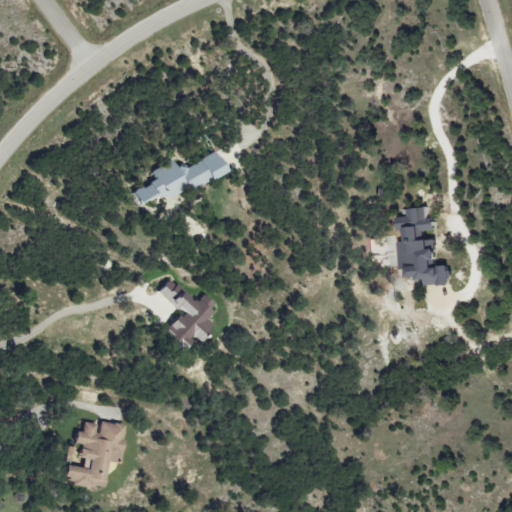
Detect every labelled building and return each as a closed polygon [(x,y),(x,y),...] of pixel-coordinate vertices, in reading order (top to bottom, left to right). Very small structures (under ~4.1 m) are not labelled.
[(223,173),(213,152),(176,170),(171,161),(149,172),(153,181),(130,192),(137,206),(161,194),(164,200),(187,189),(188,191),(223,173)] [(434,219),(423,218),(422,230),(433,231),(434,219)] [(449,285),(448,266),(434,267),(433,239),(417,239),(417,227),(402,227),(403,242),(397,242),(398,270),(404,270),(404,279),(424,279),(424,286),(449,285)] [(153,292),(176,313),(159,332),(179,351),(189,340),(192,342),(208,324),(201,319),(213,305),(200,294),(192,303),(165,279),(153,292)] [(121,425),(96,422),(95,424),(81,423),(79,433),(73,432),(71,444),(77,445),(75,458),(82,459),(81,468),(64,466),(61,484),(99,488),(103,462),(117,464),(121,425)]
